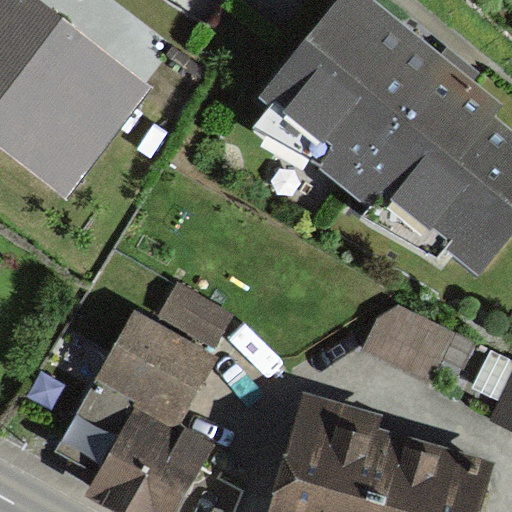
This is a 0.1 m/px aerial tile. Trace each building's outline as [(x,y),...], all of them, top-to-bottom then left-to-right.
[(160,70),(69,0),(0,0),(0,192),(40,223),(160,70)] [(448,260),(480,284),(511,243),(511,149),(488,131),(499,118),(451,80),(352,7),(262,111),(275,120),(257,141),(376,222),(368,231),(439,273),(448,260)] [(178,286),(159,320),(216,352),(235,318),(178,286)] [(377,323),(364,352),(429,385),(442,359),(459,368),(471,346),(454,338),(399,310),(377,323)] [(216,365),(130,319),(53,461),(94,483),(82,504),(96,511),(181,511),(195,488),(214,453),(179,433),(216,365)] [(511,380),(490,422),(511,434),(511,380)] [(305,401),(273,511),(485,511),(497,469),(381,435),(384,423),(305,401)]
